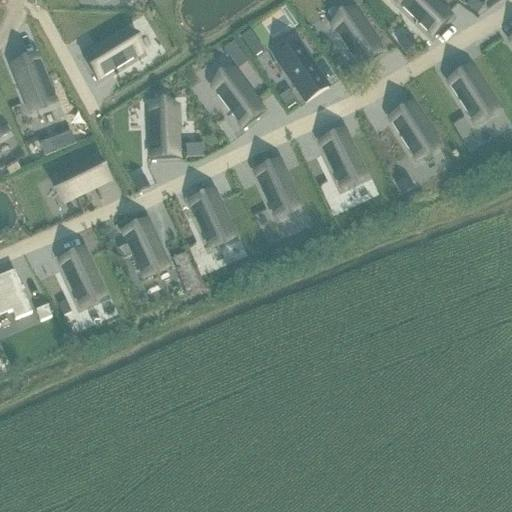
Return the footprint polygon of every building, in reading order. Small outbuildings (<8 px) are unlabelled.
[(431,0),(396,0),(394,2),(432,39),(451,19),(431,0)] [(479,0),(470,0),(466,7),(477,14),(484,3),(479,0)] [(353,11),(330,27),(360,70),(383,54),(353,11)] [(126,31),(82,58),(97,82),(141,55),(126,31)] [(297,45),(274,61),(304,104),(327,88),(297,45)] [(36,56),(10,67),(29,115),(55,105),(36,56)] [(470,68),(446,83),(474,127),(497,112),(470,68)] [(233,72),(210,89),(241,131),(264,114),(233,72)] [(285,109),(295,102),(288,92),(277,99),(285,109)] [(411,105),(387,120),(415,164),(439,149),(411,105)] [(150,161),(178,160),(176,108),(148,109),(150,161)] [(340,191),(366,179),(343,132),(318,144),(340,191)] [(97,157),(50,180),(63,205),(110,182),(97,157)] [(300,210),(278,162),(253,174),(275,221),(300,210)] [(234,239),(213,192),(187,203),(209,251),(234,239)] [(142,281),(168,269),(146,222),(120,233),(142,281)] [(105,298),(83,250),(57,262),(79,310),(105,298)] [(13,273),(0,278),(0,317),(11,313),(14,322),(31,315),(13,273)]
